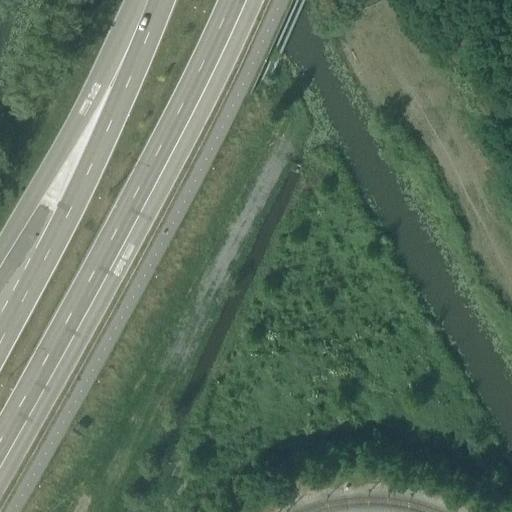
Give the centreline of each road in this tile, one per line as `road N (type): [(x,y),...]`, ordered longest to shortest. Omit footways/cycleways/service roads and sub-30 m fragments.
road 1 (secondary): [(0,452),(124,254),(249,0)]
road 2 (secondary): [(160,0),(0,320)]
